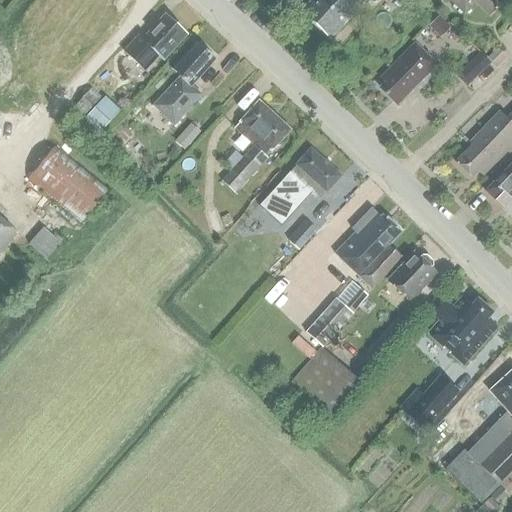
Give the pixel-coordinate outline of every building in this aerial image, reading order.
[(362,5),(356,0),(312,0),(301,13),(329,39),(362,5)] [(503,3),(500,0),(447,0),(463,16),(474,5),(488,18),(503,3)] [(124,54),(143,71),(157,56),(162,60),(185,35),(166,17),(143,41),(139,38),(124,54)] [(448,29),(437,18),(427,28),(438,39),(448,29)] [(170,69),(179,77),(152,107),(173,127),(201,96),(191,86),(213,61),(194,43),(170,69)] [(396,97),(400,102),(435,67),(413,46),(378,80),(383,85),(378,90),(391,102),(396,97)] [(490,63),(479,52),(455,78),(466,89),(490,63)] [(86,95),(75,107),(83,115),(95,103),(86,95)] [(98,133),(119,112),(108,102),(88,124),(98,133)] [(289,131),(258,102),(234,129),(253,147),(221,182),(234,194),(266,159),(265,157),(289,131)] [(511,146),(511,113),(506,119),(499,113),(468,144),(471,146),(454,163),(471,179),(478,173),(482,177),(511,146)] [(190,125),(181,135),(190,144),(199,134),(190,125)] [(27,180),(82,225),(110,190),(55,146),(27,180)] [(271,193),(259,207),(280,226),(309,193),(318,200),(324,193),(325,194),(340,177),(309,149),(294,166),(295,166),(271,193)] [(504,207),(511,198),(511,164),(505,172),(505,171),(484,192),(498,206),(500,204),(504,207)] [(380,217),(371,208),(350,230),(355,233),(334,255),(371,290),(400,257),(388,246),(401,233),(382,215),(380,217)] [(0,252),(16,234),(0,219),(0,252)] [(303,224),(287,241),(298,251),(313,234),(303,224)] [(28,245),(46,261),(60,244),(42,228),(28,245)] [(419,258),(415,254),(388,283),(408,301),(434,273),(430,268),(432,267),(432,262),(426,257),(421,257),(419,258)] [(335,300),(305,334),(323,349),(352,315),(352,314),(367,297),(359,291),(344,307),(335,300)] [(426,335),(462,366),(495,329),(486,320),(491,314),(476,300),(471,307),(461,298),(452,308),(438,295),(428,306),(442,317),(426,335)] [(360,385),(320,350),(278,398),(318,433),(360,385)] [(511,370),(489,392),(507,412),(490,429),(491,430),(503,442),(511,432),(511,370)] [(406,415),(424,431),(459,393),(440,376),(406,415)] [(511,471),(511,432),(503,442),(491,430),(467,455),(463,451),(445,471),(480,505),(511,471)] [(499,488),(490,497),(497,504),(506,496),(499,488)]
